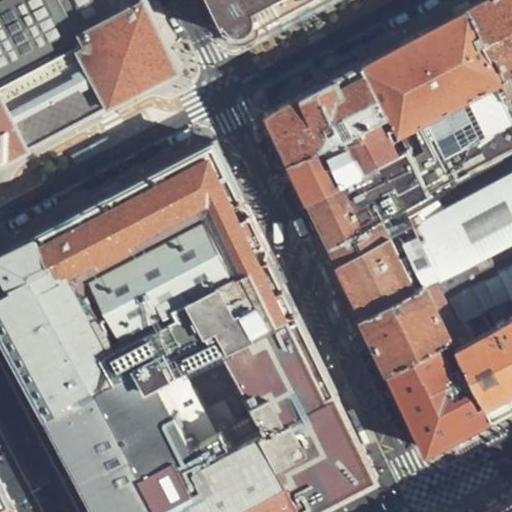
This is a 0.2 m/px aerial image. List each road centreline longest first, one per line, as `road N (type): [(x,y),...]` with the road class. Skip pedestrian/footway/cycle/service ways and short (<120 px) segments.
road 1 (residential): [(221,97),(420,496),(511,446)]
road 2 (tertiary): [(221,97),(0,211)]
road 3 (tertiary): [(397,0),(221,97)]
